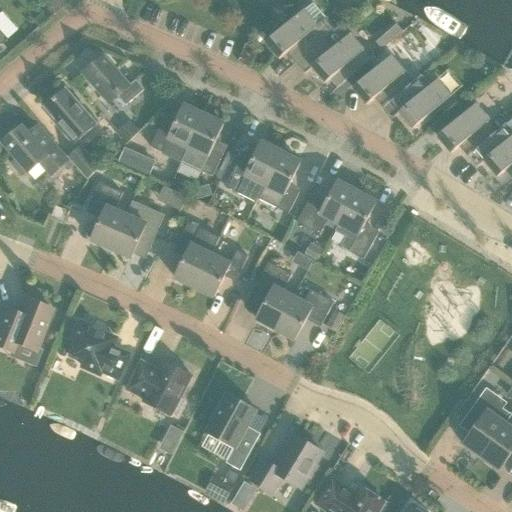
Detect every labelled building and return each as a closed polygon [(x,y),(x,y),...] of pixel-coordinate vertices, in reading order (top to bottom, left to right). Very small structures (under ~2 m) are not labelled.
[(324,37),(324,38),(334,29),(325,18),(317,24),(303,9),(265,41),(279,58),(287,52),(295,62),(324,37)] [(333,47),(324,38),(324,37),(295,62),(305,73),(312,66),(326,82),(363,49),(349,33),(333,47)] [(129,84),(104,54),(82,73),(109,103),(118,95),(126,104),(144,88),(136,79),(129,84)] [(374,97),(383,108),(412,83),(403,73),(405,71),(391,55),(353,87),(367,104),(374,97)] [(412,83),(383,108),(392,118),(400,112),(413,128),(451,95),(437,79),(430,84),(422,75),(412,84),(412,83)] [(96,123),(65,88),(44,106),(56,119),(53,121),(73,143),(96,123)] [(459,146),(468,156),(496,131),(488,121),(490,120),(475,103),(437,136),(452,152),(459,146)] [(168,138),(188,147),(203,114),(183,105),(171,130),(161,124),(151,146),(162,151),(168,138)] [(203,114),(188,147),(208,156),(201,170),(212,175),(223,154),(212,149),(224,124),(203,114)] [(139,131),(130,120),(119,131),(127,141),(139,131)] [(496,131),(468,156),(477,167),(484,161),(498,176),(511,163),(511,129),(506,122),(496,131)] [(29,133),(22,125),(3,142),(16,158),(12,162),(22,174),(27,170),(28,172),(40,161),(51,174),(68,160),(38,125),(29,133)] [(225,186),(256,201),(281,152),(261,142),(248,166),(238,161),(225,186)] [(101,168),(82,145),(69,156),(88,179),(101,168)] [(281,152),(256,201),(256,202),(258,198),(288,213),(299,192),(288,186),(301,162),(281,152)] [(339,224),(357,191),(337,181),(324,205),(310,197),(296,222),(319,235),(329,218),(339,223),(339,224)] [(91,239),(111,248),(126,215),(115,210),(123,192),(98,182),(87,207),(102,214),(91,239)] [(339,224),(339,223),(335,230),(346,236),(341,246),(364,259),(377,234),(363,226),(376,202),(357,191),(339,224)] [(66,209),(55,205),(51,215),(61,219),(66,209)] [(126,215),(111,248),(132,257),(143,231),(154,236),(163,214),(152,209),(146,223),(126,215)] [(288,226),(277,220),(270,234),(281,239),(288,226)] [(174,277),(194,286),(211,254),(212,254),(220,237),(188,221),(176,246),(187,252),(174,277)] [(211,254),(194,286),(214,296),(227,272),(237,277),(248,255),(237,250),(230,263),(212,254),(211,254)] [(256,318),(276,329),(293,296),(282,291),(291,274),(269,261),(255,286),(269,294),(256,318)] [(293,296),(276,329),(295,339),(308,315),(322,323),(334,301),(311,289),(303,302),(293,296)] [(52,309),(22,297),(16,312),(3,307),(0,314),(0,346),(13,352),(17,343),(35,350),(52,309)] [(116,338),(80,321),(71,340),(75,342),(69,355),(83,361),(81,365),(100,374),(101,370),(118,378),(129,354),(112,346),(116,338)] [(170,363),(164,360),(159,369),(141,360),(126,389),(144,398),(143,401),(171,415),(174,411),(177,413),(184,399),(181,397),(193,374),(187,371),(187,370),(186,368),(186,367),(185,365),(184,364),(183,363),(180,362),(178,361),(176,361),(175,361),(174,361),(172,361),(170,363)] [(481,456),(505,423),(487,410),(496,397),(487,390),(471,412),(480,419),(464,442),(462,441),(461,442),(481,456)] [(256,409),(227,393),(205,432),(234,447),(229,456),(243,464),(260,433),(247,426),(256,409)] [(182,433),(176,422),(165,428),(170,439),(182,433)] [(511,427),(505,423),(481,456),(501,470),(501,469),(500,468),(511,451),(511,427)] [(303,439),(294,434),(275,466),(263,458),(250,480),(272,493),(280,480),(285,479),(300,488),(307,476),(312,476),(317,467),(315,463),(322,451),(314,446),(314,443),(310,439),(306,438),(303,439)] [(238,475),(230,470),(225,479),(234,483),(238,475)] [(233,488),(212,477),(205,492),(226,502),(233,488)] [(348,489),(332,479),(316,504),(328,511),(379,511),(385,503),(359,486),(353,495),(347,491),(348,489)]
